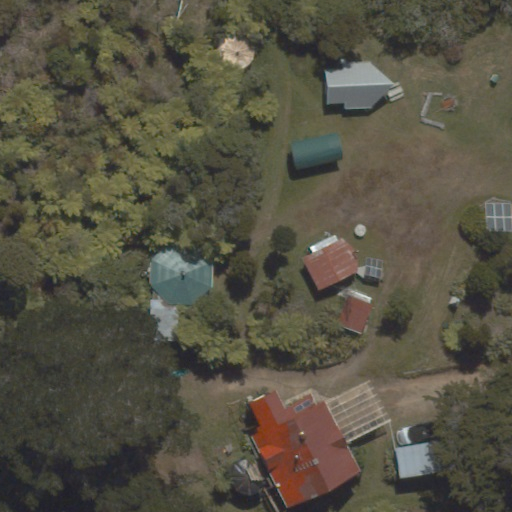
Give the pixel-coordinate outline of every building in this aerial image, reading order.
[(371,62),(325,64),(327,105),(344,104),(344,109),(371,108),(394,84),(371,62)] [(342,161),(338,134),(291,142),(296,169),(342,161)] [(356,272),(358,265),(344,237),(302,258),(319,292),(356,272)] [(194,307),(212,288),(214,261),(198,244),(172,242),(152,260),(149,284),(165,305),(194,307)] [(363,335),(374,304),(348,295),(345,329),(363,335)] [(287,506),(357,472),(323,402),(288,419),(274,391),(249,403),(261,428),(251,433),(287,506)] [(455,436),(395,446),(401,478),(461,467),(455,436)]
